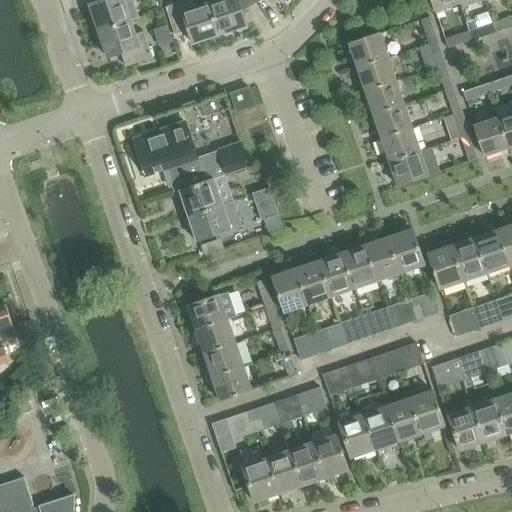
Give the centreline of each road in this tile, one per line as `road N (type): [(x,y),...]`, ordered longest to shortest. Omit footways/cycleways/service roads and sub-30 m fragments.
road 1 (residential): [(221,511),(86,118)]
road 2 (residential): [(29,246),(107,483)]
road 3 (residential): [(86,118),(276,55)]
road 4 (residential): [(321,198),(276,55)]
road 5 (residential): [(373,511),(511,478)]
road 6 (residential): [(86,118),(45,0)]
